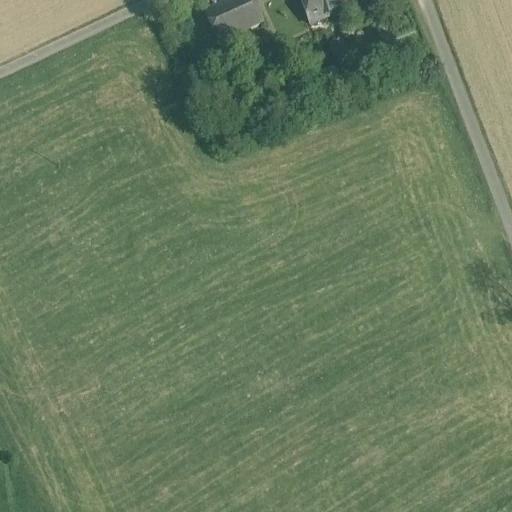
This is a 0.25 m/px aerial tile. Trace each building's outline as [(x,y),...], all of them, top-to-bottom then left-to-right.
[(249,0),(244,0),(205,18),(218,47),(219,47),(239,38),(262,27),(249,0)] [(294,0),(295,1),(296,0),(297,0),(310,30),(379,0),(294,0)] [(239,38),(219,47),(226,61),(246,52),(247,52),(239,38)] [(270,44),(260,48),(259,46),(247,52),(246,52),(256,74),(269,68),(266,60),(275,56),(270,44)] [(330,80),(318,85),(323,97),(335,93),(330,80)]
